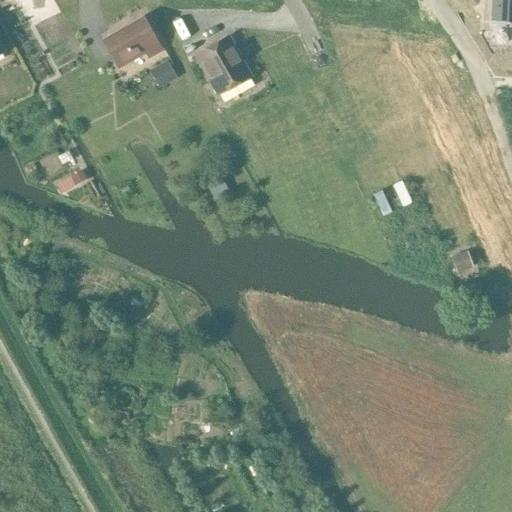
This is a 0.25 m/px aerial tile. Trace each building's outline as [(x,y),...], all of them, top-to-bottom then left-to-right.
[(511,0),(493,0),(493,18),(511,18),(511,0)] [(124,26),(106,37),(113,48),(107,51),(112,60),(118,69),(145,53),(149,59),(162,51),(142,16),(131,22),(133,26),(126,30),(124,26)] [(250,75),(248,69),(228,35),(202,49),(195,53),(217,93),(250,75)] [(166,60),(153,68),(163,84),(176,77),(166,60)] [(82,170),(70,177),(75,186),(87,179),(82,170)] [(230,195),(221,176),(205,183),(214,203),(230,195)] [(467,251),(450,257),(456,274),(473,267),(467,251)] [(81,314),(77,324),(89,329),(93,319),(81,314)] [(240,424),(229,426),(232,438),(243,435),(240,424)]
